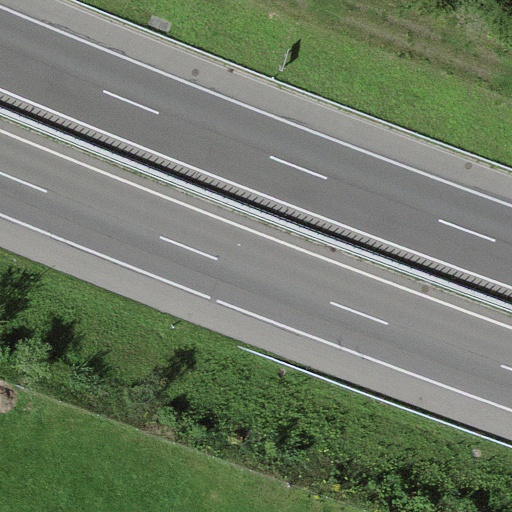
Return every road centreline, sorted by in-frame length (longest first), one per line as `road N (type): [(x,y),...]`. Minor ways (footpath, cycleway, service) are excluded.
road 1 (motorway): [(511,246),(0,47)]
road 2 (motorway): [(0,175),(511,371)]
